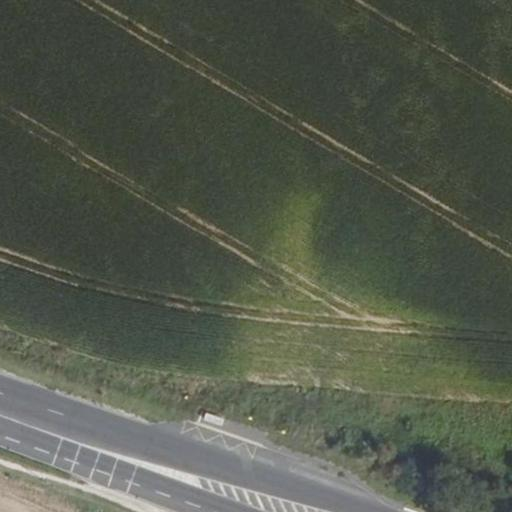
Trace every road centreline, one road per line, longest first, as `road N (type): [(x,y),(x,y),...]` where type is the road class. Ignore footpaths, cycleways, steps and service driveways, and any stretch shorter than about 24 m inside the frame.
road 1 (primary): [(362,511),(0,398)]
road 2 (primary): [(0,427),(226,511)]
